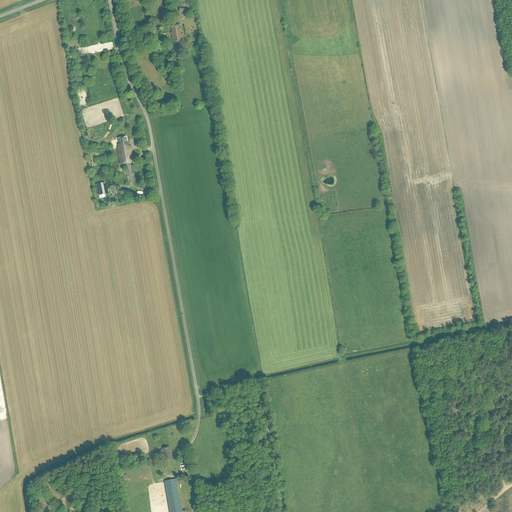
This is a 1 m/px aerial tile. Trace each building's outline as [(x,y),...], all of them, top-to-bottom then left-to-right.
[(179,12),(193,14),(194,6),(180,4),(179,12)] [(181,35),(179,26),(171,27),(172,33),(171,33),(173,45),(184,43),(182,35),(181,35)] [(118,145),(118,148),(122,147),(122,148),(124,148),(126,148),(126,151),(131,150),(130,147),(128,147),(126,138),(118,139),(119,145),(118,145)] [(119,157),(125,156),(127,155),(127,153),(131,152),(131,150),(126,151),(126,148),(124,148),(122,148),(122,147),(118,148),(117,148),(119,157)] [(128,168),(125,168),(128,184),(134,183),(131,163),(130,159),(133,159),(131,152),(127,153),(127,155),(125,156),(127,164),(128,168)] [(125,168),(128,168),(127,164),(125,156),(119,157),(120,165),(123,165),(123,168),(125,168)] [(105,183),(96,184),(98,196),(108,194),(105,183)] [(173,459),(169,447),(161,449),(162,451),(160,451),(160,450),(154,452),(155,457),(161,455),(161,454),(163,453),(165,461),(173,459)] [(164,482),(169,511),(181,511),(176,480),(164,482)]
